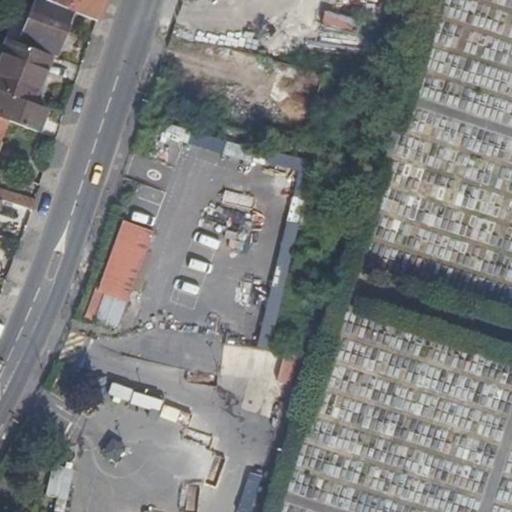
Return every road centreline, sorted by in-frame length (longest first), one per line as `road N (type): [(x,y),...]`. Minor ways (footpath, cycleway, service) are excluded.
road 1 (tertiary): [(0,391),(47,288),(143,0)]
road 2 (unknown): [(78,433),(91,483),(111,496),(148,499),(167,485),(171,451),(158,434),(127,421)]
road 3 (unknown): [(40,303),(70,323),(132,344),(216,354)]
